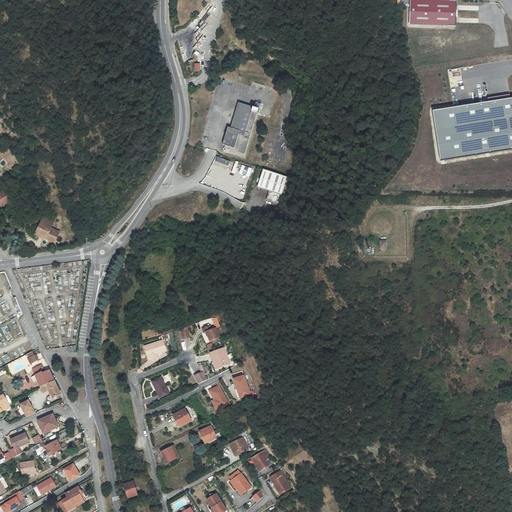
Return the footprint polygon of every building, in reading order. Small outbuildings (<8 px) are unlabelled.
[(458,2),(412,0),(411,25),(457,27),(458,2)] [(511,98),(433,111),(441,161),(511,150),(511,98)] [(250,133),(246,132),(251,111),(260,113),(262,109),(252,106),(237,102),(230,128),(227,127),(222,148),(245,154),(250,133)] [(287,177),(263,170),(258,188),(269,191),(280,195),(282,195),(287,177)] [(13,199),(7,189),(0,193),(0,203),(2,202),(4,205),(13,199)] [(280,195),(269,191),(266,200),(274,203),(276,202),(277,198),(279,198),(280,195)] [(46,216),(44,219),(53,224),(55,220),(46,216)] [(41,224),(37,231),(40,232),(38,235),(54,243),(60,232),(51,228),(53,224),(44,219),(41,224)] [(203,329),(204,333),(207,332),(210,340),(220,337),(216,328),(212,329),(211,326),(203,329)] [(145,346),(147,357),(149,356),(150,360),(158,358),(157,354),(166,352),(164,341),(145,346)] [(218,368),(230,363),(224,348),(210,353),(214,361),(216,361),(218,368)] [(25,367),(23,363),(14,367),(16,372),(25,367)] [(41,366),(34,370),(42,389),(55,382),(50,371),(43,374),(42,372),(44,371),(41,366)] [(198,383),(206,379),(203,372),(195,376),(198,383)] [(164,376),(154,379),(160,396),(170,392),(164,376)] [(240,399),(252,395),(245,376),(235,380),(238,390),(236,391),(240,399)] [(55,382),(42,389),(44,391),(49,391),(53,399),(61,395),(55,382)] [(228,406),(219,388),(209,392),(214,401),(218,411),(228,406)] [(0,412),(11,406),(5,395),(0,397),(0,412)] [(30,402),(22,406),(29,418),(36,414),(30,402)] [(184,409),(173,413),(179,426),(190,422),(184,409)] [(33,439),(37,445),(43,442),(65,430),(61,424),(33,439)] [(214,433),(211,425),(197,430),(203,443),(216,437),(219,443),(224,440),(220,431),(214,433)] [(26,433),(12,440),(16,448),(30,441),(26,433)] [(244,457),(251,454),(242,437),(231,442),(235,452),(239,450),(241,453),(242,452),(244,457)] [(57,441),(47,446),(49,450),(47,451),(49,456),(61,449),(57,441)] [(44,445),(43,442),(37,445),(24,452),(26,455),(35,450),(37,453),(43,450),(41,446),(44,445)] [(176,463),(169,446),(156,452),(159,459),(159,460),(159,461),(160,462),(161,463),(164,469),(176,463)] [(266,452),(251,460),(254,466),(256,464),(260,473),(271,467),(267,461),(269,459),(266,452)] [(33,462),(21,464),(23,476),(35,474),(33,462)] [(79,476),(73,465),(62,471),(68,482),(79,476)] [(232,483),(242,498),(253,490),(240,471),(230,477),(234,482),(232,483)] [(281,474),(271,480),(273,484),(276,483),(281,492),(278,493),(281,497),(291,491),(281,474)] [(33,487),(38,497),(56,487),(51,477),(33,487)] [(133,480),(124,483),(128,495),(137,493),(133,480)] [(36,494),(31,486),(20,492),(25,500),(36,494)] [(64,501),(59,504),(63,511),(67,511),(74,508),(73,507),(85,500),(78,488),(66,495),(68,498),(64,501)] [(265,499),(262,494),(250,503),(254,508),(265,499)] [(215,495),(206,500),(211,510),(210,510),(210,511),(223,511),(224,511),(215,495)]
